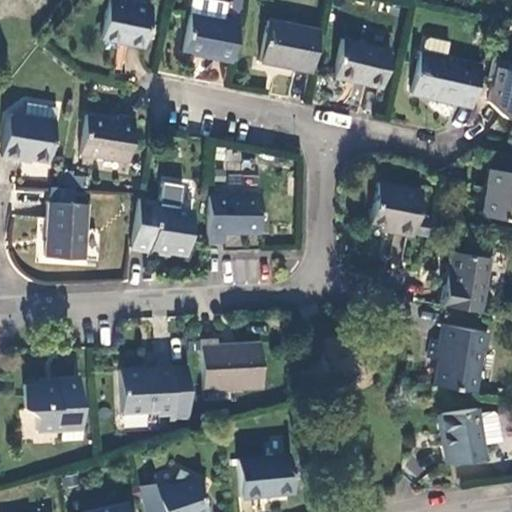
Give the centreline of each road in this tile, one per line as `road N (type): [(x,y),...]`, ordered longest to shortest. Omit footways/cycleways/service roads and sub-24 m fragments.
road 1 (residential): [(320,128),(316,267),(292,292),(0,309)]
road 2 (residential): [(156,91),(320,128)]
road 3 (residential): [(470,142),(433,158),(320,128)]
